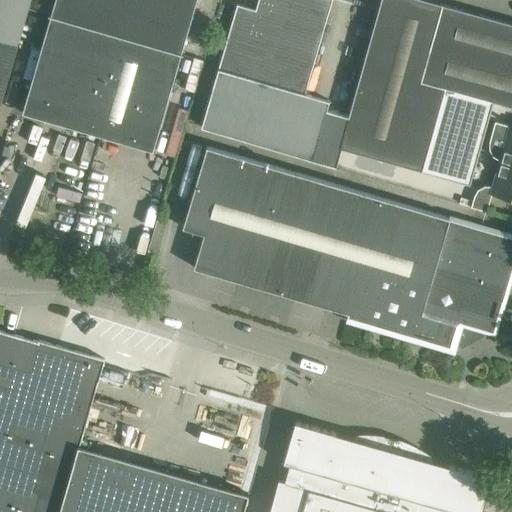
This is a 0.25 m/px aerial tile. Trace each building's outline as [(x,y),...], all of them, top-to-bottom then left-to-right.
[(0,0),(0,100),(29,0),(0,0)] [(118,29),(183,49),(197,0),(55,0),(52,9),(118,29)] [(258,0),(255,9),(237,4),(202,127),(335,166),(349,113),(328,107),(329,101),(305,93),(332,0),(258,0)] [(511,23),(442,4),(437,23),(422,78),(511,105),(511,23)] [(118,29),(52,9),(22,113),(88,132),(118,29)] [(183,49),(118,29),(88,132),(153,151),(183,49)] [(475,196),(472,207),(486,211),(491,193),(511,198),(511,126),(496,122),(490,142),(490,150),(494,157),(500,160),(493,186),(484,187),(478,190),(475,196)] [(511,235),(207,146),(188,208),(183,228),(204,234),(194,267),(348,313),(346,319),(453,350),(455,342),(460,343),(479,333),(480,328),(494,332),(511,270),(511,235)] [(0,328),(0,511),(60,511),(80,446),(104,359),(0,328)] [(479,511),(490,477),(296,421),(284,462),(290,464),(286,481),(279,479),(269,511),(479,511)] [(80,446),(60,511),(243,511),(249,494),(80,446)] [(232,474),(229,486),(245,490),(248,478),(232,474)]
